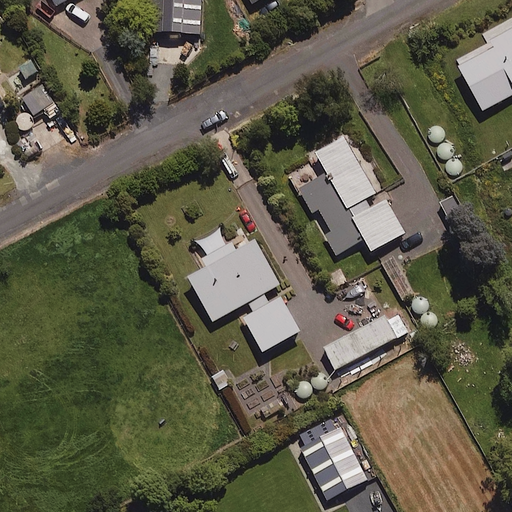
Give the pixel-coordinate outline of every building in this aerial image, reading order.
[(72,0),(44,0),(51,11),(72,0)] [(173,1),(156,0),(150,0),(149,35),(202,37),(203,2),(173,1)] [(58,104),(47,84),(22,97),(32,117),(58,104)] [(378,196),(346,141),(291,173),(316,214),(321,211),(333,231),(325,236),(338,257),(365,241),(373,255),(405,236),(386,203),(372,211),(367,202),(378,196)] [(251,307),(266,299),(265,297),(281,288),(257,245),(239,255),(233,244),(227,247),(220,233),(200,244),(214,269),(191,282),(214,325),(250,305),(251,307)] [(365,293),(360,284),(336,296),(340,305),(365,293)] [(266,299),(251,307),(255,315),(245,320),(264,356),(301,336),(282,300),(270,307),(266,299)] [(409,335),(398,314),(325,351),(336,372),(409,335)]
